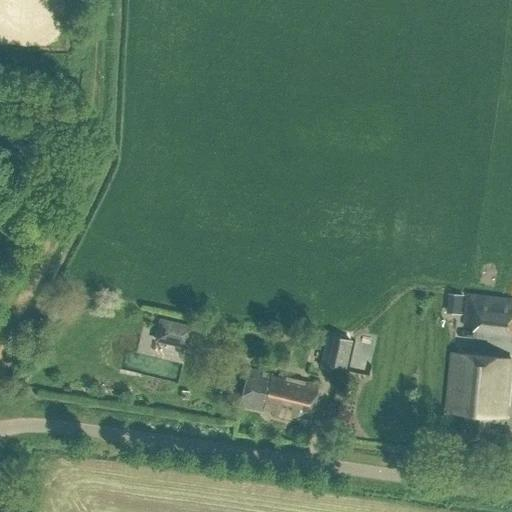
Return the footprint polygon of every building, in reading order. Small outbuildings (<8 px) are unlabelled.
[(511,296),(467,292),(463,327),(474,328),(472,339),(511,344),(511,296)] [(191,328),(159,321),(154,340),(186,348),(191,328)] [(348,340),(327,336),(320,367),(342,372),(348,340)] [(509,420),(511,395),(511,359),(455,354),(448,412),(467,415),(463,438),(500,442),(502,419),(509,420)] [(309,423),(319,386),(250,369),(241,405),(263,411),(265,405),(276,408),(275,415),(309,423)]
